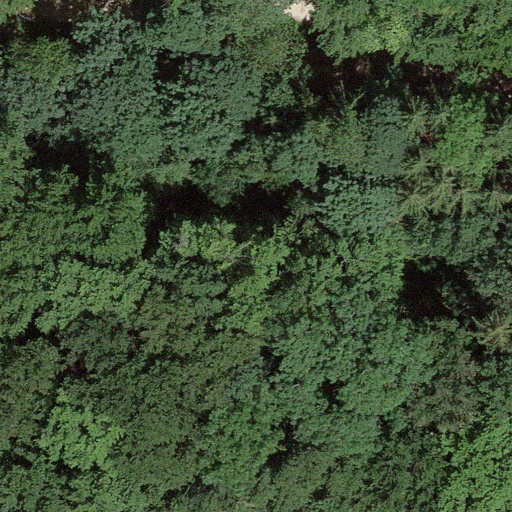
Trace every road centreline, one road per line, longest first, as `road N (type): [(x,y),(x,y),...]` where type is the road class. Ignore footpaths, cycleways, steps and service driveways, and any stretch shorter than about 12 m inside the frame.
road 1 (track): [(510,81),(367,73),(117,9),(26,0)]
road 2 (track): [(510,81),(292,0)]
